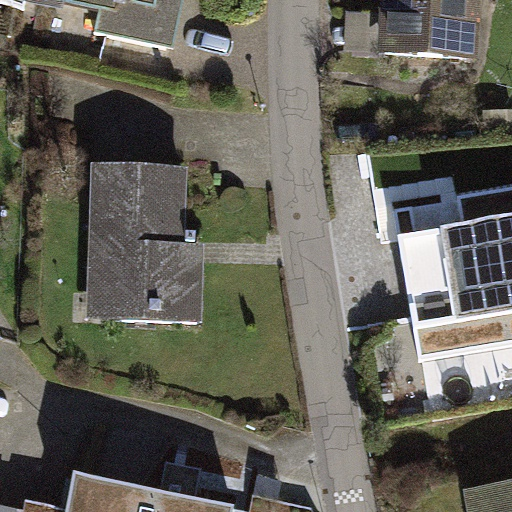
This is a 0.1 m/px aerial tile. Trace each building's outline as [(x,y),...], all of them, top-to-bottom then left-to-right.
[(158,0),(0,0),(0,4),(25,10),(27,0),(45,0),(101,12),(96,35),(167,50),(176,12),(157,8),(158,0)] [(464,0),(388,0),(386,54),(473,59),(475,5),(465,4),(464,0)] [(182,172),(98,170),(94,264),(105,265),(103,321),(198,325),(200,263),(179,262),(180,245),(196,245),(196,236),(180,236),(182,172)] [(511,192),(395,212),(420,364),(511,348),(511,192)] [(161,497),(75,480),(68,511),(234,511),(235,511),(196,504),(199,487),(164,480),(161,497)] [(511,511),(511,490),(493,494),(496,511),(511,511)]
